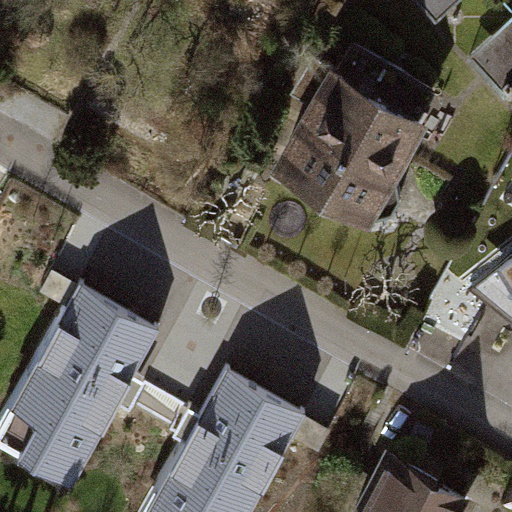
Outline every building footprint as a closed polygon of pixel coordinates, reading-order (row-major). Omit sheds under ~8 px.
[(498,5),(494,0),(409,0),(450,46),(498,5)] [(452,120),(354,67),(295,177),(393,230),(452,120)] [(511,319),(511,256),(471,287),(511,319)] [(168,320),(79,270),(0,413),(0,451),(75,493),(168,320)] [(225,354),(139,511),(258,511),(319,405),(225,354)] [(492,511),(497,504),(407,458),(379,511),(492,511)]
